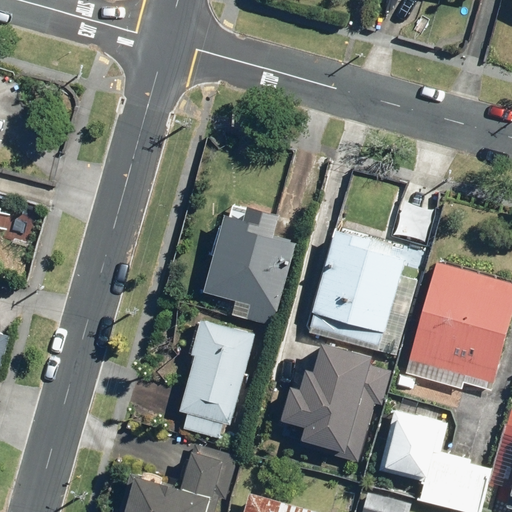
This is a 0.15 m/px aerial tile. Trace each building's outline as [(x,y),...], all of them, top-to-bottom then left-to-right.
[(247,316),(273,324),(298,239),(275,233),(282,211),(250,202),(249,206),(234,202),(231,212),(227,210),(204,289),(251,302),(247,316)] [(373,236),(337,226),(313,309),(315,310),(309,329),(379,349),(384,330),(385,331),(408,254),(393,250),(395,242),(378,237),(375,246),(370,244),(373,236)] [(511,313),(511,278),(438,258),(409,358),(410,358),(407,371),(464,388),(466,381),(490,388),(511,313)] [(257,331),(202,316),(192,353),(195,354),(181,408),(188,410),(183,427),(220,437),(224,422),(231,424),(257,331)] [(14,334),(0,330),(0,380),(2,381),(14,334)] [(292,382),(283,415),(307,423),(302,442),(359,459),(386,367),(371,362),(374,352),(323,338),(315,366),(308,364),(302,385),(292,382)] [(428,480),(423,497),(480,511),(493,466),(472,461),(472,457),(442,449),(448,420),(393,408),(379,469),(428,480)] [(197,441),(184,484),(133,470),(120,511),(215,511),(220,495),(227,497),(240,454),(197,441)] [(410,511),(414,499),(371,487),(364,511),(410,511)] [(322,511),(323,510),(250,489),(244,511),(322,511)]
